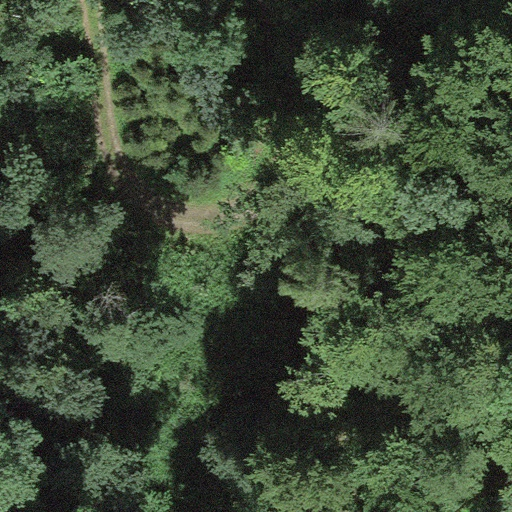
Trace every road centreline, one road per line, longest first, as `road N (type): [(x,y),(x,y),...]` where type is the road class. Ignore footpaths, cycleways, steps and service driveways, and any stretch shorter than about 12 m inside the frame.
road 1 (track): [(303,211),(175,217),(148,207),(115,158),(103,116),(93,0)]
road 2 (track): [(511,210),(478,407),(480,511)]
road 3 (track): [(267,0),(324,293)]
road 4 (track): [(324,293),(383,396),(431,511)]
road 5 (track): [(324,293),(354,511)]
